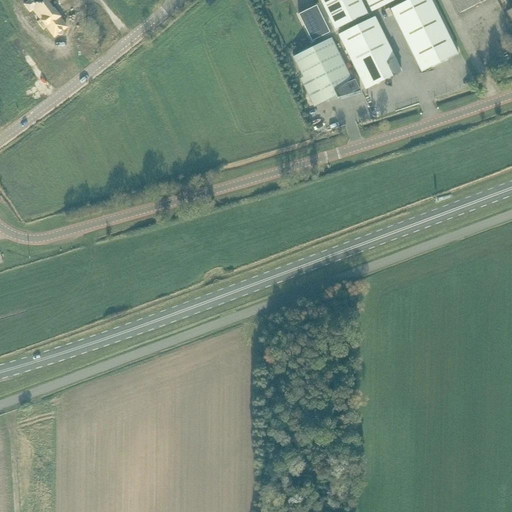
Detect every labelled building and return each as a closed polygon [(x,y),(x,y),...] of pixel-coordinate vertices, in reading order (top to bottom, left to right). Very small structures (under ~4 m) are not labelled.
[(39,0),(42,3),(45,0),(53,10),(49,12),(55,20),(59,18),(66,27),(69,25),(69,26),(71,26),(73,26),(75,25),(76,23),(75,21),(78,18),(71,9),(72,8),(66,0),(65,0),(65,1),(64,0),(39,0)] [(320,0),(335,30),(367,14),(360,0),(320,0)] [(396,0),(365,0),(372,12),(396,0)] [(457,55),(446,32),(430,0),(409,0),(390,10),(396,22),(406,25),(403,35),(418,66),(420,73),(433,71),(433,68),(447,61),(447,60),(457,55)] [(453,0),(460,13),(485,0),(453,0)] [(330,33),(316,6),(298,15),(311,42),(330,33)] [(382,33),(382,32),(374,17),(338,35),(365,90),(376,84),(377,85),(390,78),(401,72),(395,59),(385,56),(389,46),(379,43),(382,33)] [(360,91),(354,78),(351,80),(331,39),(293,57),(303,78),(300,80),(313,108),(325,103),(336,97),(337,99),(360,91)]
